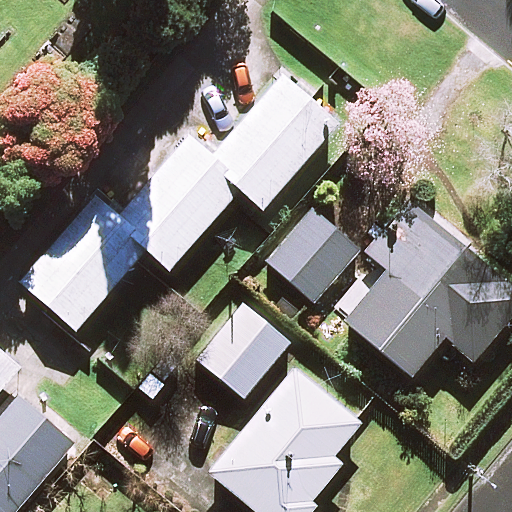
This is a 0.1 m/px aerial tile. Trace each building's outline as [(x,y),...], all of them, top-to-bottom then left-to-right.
[(334,128),(277,78),(215,149),(194,131),(117,218),(95,198),(18,285),(73,333),(143,253),(166,273),(237,193),(259,213),(334,128)] [(511,314),(511,293),(406,204),(360,259),(370,268),(331,314),(408,379),(441,340),(470,364),(511,314)] [(361,248),(315,207),(265,262),(310,303),(361,248)] [(287,345),(241,308),(196,363),(242,400),(287,345)] [(0,391),(18,372),(0,356),(0,391)] [(208,476),(252,511),(313,511),(319,505),(312,499),(339,466),(330,459),(357,426),(292,373),(208,476)] [(0,511),(14,511),(71,446),(17,399),(0,418),(0,511)]
